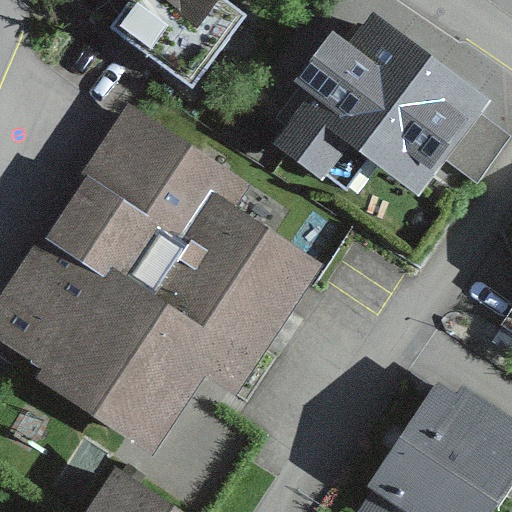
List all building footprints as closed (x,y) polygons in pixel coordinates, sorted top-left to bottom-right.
[(146,0),(122,32),(191,84),(237,22),(210,1),(210,0),(146,0)] [(414,192),(479,108),(375,28),(351,59),(339,49),(307,90),(320,100),(283,148),(321,177),(348,141),(414,192)] [(233,384),(309,272),(222,213),(236,192),(135,123),(0,318),(0,330),(151,434),(201,362),(233,384)] [(418,511),(484,511),(511,470),(511,452),(438,403),(382,488),(418,511)] [(174,511),(123,477),(99,511),(174,511)]
